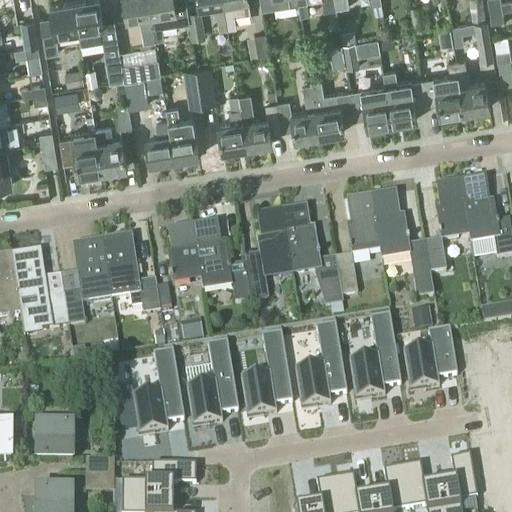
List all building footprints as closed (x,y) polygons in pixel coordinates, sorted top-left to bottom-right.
[(83,0),(74,2),(79,31),(103,27),(98,0),(83,0)] [(146,43),(154,41),(147,0),(122,0),(126,20),(140,18),(142,30),(144,29),(146,43)] [(188,15),(185,0),(147,0),(154,41),(163,40),(161,28),(189,23),(188,15)] [(219,30),(227,29),(222,0),(197,0),(199,8),(212,6),(214,18),(217,18),(219,30)] [(234,16),(250,13),(247,0),(222,0),(227,29),(236,28),(234,16)] [(287,0),(291,19),(300,17),(296,0),(287,0)] [(336,9),(334,0),(296,0),(300,17),(308,16),(306,4),(322,1),(323,12),(336,9)] [(334,0),(336,9),(348,7),(347,0),(334,0)] [(467,0),(470,22),(484,21),(481,0),(467,0)] [(486,0),(489,16),(501,14),(499,0),(486,0)] [(55,35),(79,31),(74,2),(50,6),(52,18),(40,20),(45,55),(58,53),(55,35)] [(413,34),(427,32),(424,7),(409,9),(413,34)] [(192,40),(205,38),(200,13),(188,15),(189,23),(192,40)] [(490,25),(503,23),(501,14),(489,16),(490,25)] [(25,48),(38,46),(34,21),(21,23),(25,48)] [(479,63),(493,61),(487,22),(473,24),(479,63)] [(257,58),(268,56),(264,35),(253,37),(257,58)] [(380,41),(381,50),(394,48),(393,39),(380,41)] [(344,71),(358,69),(354,44),(341,46),(344,71)] [(27,57),(39,55),(38,46),(25,48),(27,57)] [(498,63),(510,61),(509,52),(496,54),(498,63)] [(159,75),(160,75),(157,60),(120,66),(123,81),(143,78),(159,75)] [(485,82),(467,84),(463,60),(456,61),(465,112),(489,108),(485,82)] [(440,116),(465,112),(456,61),(446,63),(448,76),(423,80),(427,104),(437,103),(440,116)] [(502,87),(511,85),(511,70),(510,61),(498,63),(502,87)] [(198,69),(202,105),(215,103),(211,68),(198,69)] [(189,107),(202,105),(198,69),(184,71),(189,107)] [(66,88),(83,85),(81,71),(64,73),(66,88)] [(423,80),(397,84),(395,71),(383,73),(385,86),(391,124),(416,120),(414,106),(427,104),(423,80)] [(162,91),(159,75),(143,78),(145,93),(162,91)] [(147,106),(145,93),(143,78),(123,81),(127,103),(128,109),(147,106)] [(336,94),(323,96),(320,81),(310,82),(310,85),(311,85),(320,136),(344,132),(342,121),(354,119),(349,92),(336,94)] [(295,140),(320,136),(311,85),(310,85),(301,86),(305,111),(291,113),(289,102),(277,104),(282,133),(293,131),(295,140)] [(32,97),(45,95),(43,86),(20,90),(22,99),(32,97)] [(367,128),(391,124),(385,86),(349,92),(354,119),(366,117),(367,128)] [(66,94),(71,106),(87,101),(83,88),(66,94)] [(33,106),(46,104),(45,95),(32,97),(33,106)] [(267,117),(253,120),(249,95),(239,97),(247,148),(271,144),(270,135),(282,133),(277,104),(265,106),(267,117)] [(222,152),(247,148),(239,97),(228,99),(231,111),(228,112),(230,123),(218,125),(222,152)] [(119,130),(131,128),(128,109),(127,103),(115,105),(119,130)] [(192,117),(178,119),(176,108),(165,109),(169,133),(170,133),(175,160),(199,156),(192,117)] [(121,138),(112,140),(110,129),(96,131),(103,172),(126,168),(121,138)] [(78,176),(103,172),(96,131),(71,135),(72,138),(59,140),(63,165),(76,163),(78,176)] [(41,144),(53,142),(52,133),(39,135),(41,144)] [(150,164),(175,160),(170,133),(169,133),(145,137),(150,164)] [(45,168),(57,166),(53,142),(41,144),(45,168)] [(0,187),(12,186),(6,149),(0,150),(0,187)] [(461,183),(470,239),(498,235),(500,250),(511,248),(511,238),(509,222),(497,224),(494,207),(491,208),(486,179),(461,183)] [(442,244),(470,239),(461,183),(436,187),(441,216),(437,217),(439,234),(438,234),(439,238),(440,238),(441,243),(440,243),(440,244),(441,244),(441,248),(426,251),(426,247),(426,245),(425,245),(428,264),(430,276),(446,274),(442,244)] [(408,239),(405,222),(401,222),(396,194),(371,198),(380,254),(382,264),(411,259),(408,243),(410,243),(409,239),(408,239)] [(352,259),(380,254),(371,198),(347,202),(351,230),(347,231),(350,248),(349,248),(349,253),(351,253),(352,259)] [(320,266),(319,258),(320,257),(319,253),(318,253),(315,236),(312,237),(307,208),(282,213),(291,269),(290,269),(292,279),(312,276),(324,313),(340,310),(339,303),(340,303),(333,260),(331,261),(331,264),(320,266)] [(261,267),(261,268),(246,270),(251,303),(266,301),(261,273),(290,269),(291,269),(282,213),(257,217),(262,245),(258,246),(261,263),(259,263),(260,267),(261,267)] [(251,303),(246,270),(245,265),(229,268),(226,251),(222,252),(217,223),(192,227),(201,283),(203,295),(231,290),(234,306),(251,303)] [(173,288),(201,283),(192,227),(168,231),(172,260),(168,260),(171,277),(170,278),(171,282),(172,282),(173,288)] [(131,310),(143,308),(144,316),(161,313),(156,281),(139,284),(132,237),(101,242),(111,301),(129,298),(131,310)] [(82,305),(111,301),(101,242),(73,246),(80,293),(64,296),(70,328),(85,325),(82,305)] [(70,328),(64,296),(48,298),(41,251),(11,256),(20,315),(38,312),(41,332),(70,328)] [(0,318),(20,315),(11,256),(0,257),(0,318)] [(333,260),(340,303),(356,301),(350,263),(335,266),(334,262),(335,261),(335,260),(333,260)] [(434,298),(430,276),(428,264),(411,267),(416,301),(434,298)] [(161,313),(171,311),(167,288),(157,289),(161,313)] [(430,329),(428,315),(412,317),(414,332),(430,329)] [(400,387),(389,318),(369,321),(370,322),(376,358),(348,363),(353,395),(353,396),(353,395),(354,399),(355,403),(359,402),(370,400),(370,401),(371,401),(371,400),(384,398),(383,390),(388,389),(399,387),(400,387)] [(346,396),(335,327),(315,330),(315,331),(316,331),(321,367),(294,372),(299,403),(298,404),(299,404),(300,407),(300,411),(304,411),(316,409),(316,410),(317,409),(316,409),(330,406),(329,399),(334,398),(343,396),(345,396),(346,396)] [(457,378),(449,331),(427,335),(427,336),(428,336),(430,350),(403,354),(405,371),(408,386),(407,386),(407,387),(408,387),(408,390),(409,394),(413,393),(424,391),(424,392),(425,392),(425,391),(438,389),(437,381),(442,380),(453,378),(455,378),(457,378)] [(292,405),(281,335),(261,339),(261,340),(267,376),(240,381),(245,412),(244,412),(244,413),(245,413),(246,416),(246,420),(250,420),(261,418),(262,418),(262,417),(264,417),(276,415),(274,407),(280,407),(288,405),(291,405),(292,405)] [(238,414),(227,344),(207,348),(207,349),(213,385),(186,389),(191,421),(190,421),(190,422),(191,422),(191,425),(192,429),(196,428),(207,427),(208,427),(208,426),(214,425),(222,424),(221,418),(220,416),(226,416),(227,415),(234,414),(236,414),(237,414),(238,414)] [(184,423),(172,353),(153,356),(153,358),(159,394),(132,398),(136,427),(137,430),(136,430),(136,431),(137,431),(137,434),(138,438),(153,435),(153,436),(154,436),(154,435),(157,435),(167,433),(166,425),(172,424),(182,423),(184,423)] [(79,412),(73,412),(70,412),(43,412),(43,427),(42,427),(42,428),(37,428),(37,433),(37,435),(37,445),(34,459),(35,459),(36,458),(42,458),(42,462),(41,462),(41,464),(73,464),(73,446),(79,446),(79,428),(79,412)] [(11,458),(12,427),(0,427),(0,463),(4,463),(5,463),(11,463),(11,458)] [(477,500),(469,457),(450,460),(453,482),(438,484),(442,511),(460,511),(459,503),(475,501),(477,500)] [(114,478),(114,462),(86,462),(86,478),(114,478)] [(442,511),(438,484),(423,487),(420,465),(401,468),(408,511),(425,509),(425,511),(442,511)] [(195,487),(195,467),(151,466),(151,484),(121,483),(121,501),(173,501),(173,486),(195,487)] [(405,511),(408,511),(401,468),(383,471),(386,493),(371,495),(373,511),(405,511)] [(373,511),(371,495),(356,498),(353,476),(334,479),(339,511),(373,511)] [(114,494),(114,478),(86,478),(86,494),(114,494)] [(339,511),(334,479),(315,482),(319,504),(295,508),(295,511),(339,511)] [(72,511),(72,492),(41,492),(41,493),(42,493),(42,498),(35,497),(35,496),(34,496),(36,510),(36,511),(72,511)] [(172,511),(173,501),(121,501),(120,511),(172,511)]
